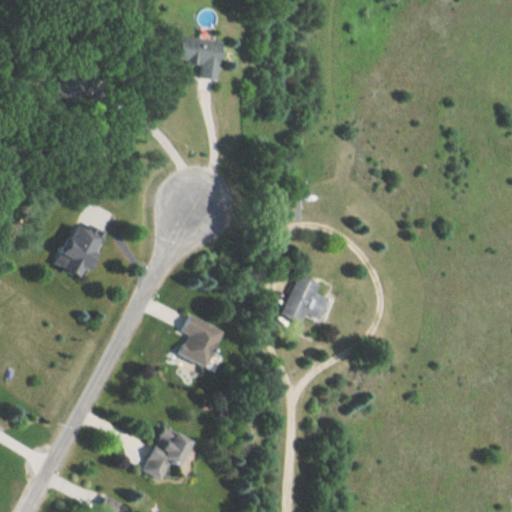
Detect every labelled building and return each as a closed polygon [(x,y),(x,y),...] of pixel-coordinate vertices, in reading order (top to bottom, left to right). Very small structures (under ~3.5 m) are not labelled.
[(211,41),(171,37),(168,62),(192,64),(191,78),(207,80),(211,41)] [(274,190),(274,219),(294,219),(294,190),(274,190)] [(43,266),(70,279),(91,235),(64,222),(43,266)] [(306,320),(315,299),(304,295),(309,283),(288,275),(271,315),(290,324),(295,314),(306,320)] [(199,367),(217,331),(182,313),(174,331),(182,335),(172,354),(199,367)] [(183,439),(155,427),(134,472),(155,482),(163,464),(170,467),(183,439)] [(131,511),(96,497),(89,511),(131,511)]
